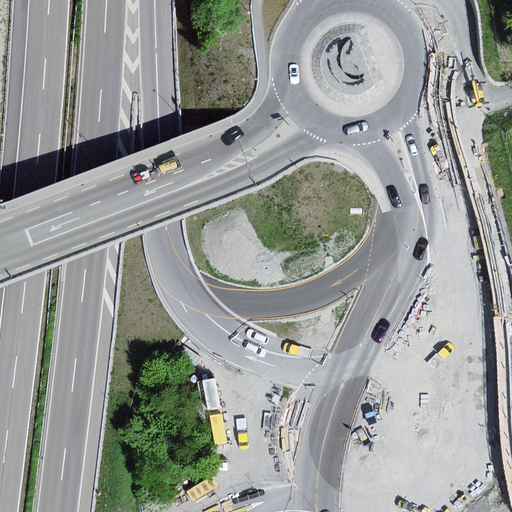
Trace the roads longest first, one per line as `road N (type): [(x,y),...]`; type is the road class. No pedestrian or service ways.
road 1 (motorway): [(59,511),(109,0)]
road 2 (motorway): [(49,0),(0,508)]
road 3 (motorway): [(330,374),(238,350),(173,291),(154,214),(147,0)]
road 4 (track): [(511,291),(471,125),(464,35),(446,0)]
road 5 (tertiary): [(0,250),(235,162)]
road 6 (primary): [(330,374),(302,404),(296,424),(299,465),(323,498)]
road 7 (primary): [(438,403),(429,268)]
road 8 (primary): [(402,105),(416,73),(412,39),(391,12),(365,0)]
